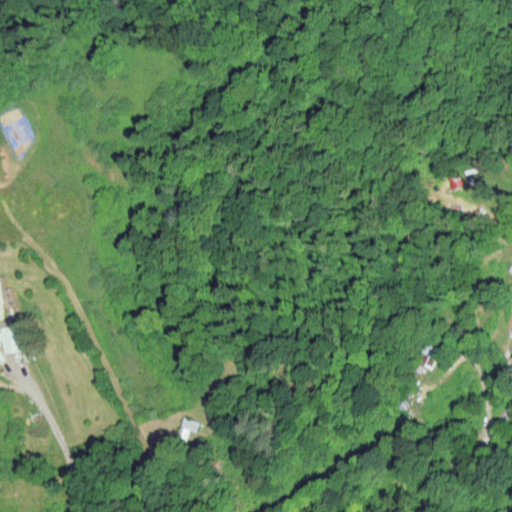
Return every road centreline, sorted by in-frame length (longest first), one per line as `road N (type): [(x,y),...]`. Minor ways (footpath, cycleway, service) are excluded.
road 1 (residential): [(75,511),(84,492),(77,461),(30,379)]
road 2 (tertiary): [(428,511),(511,406)]
